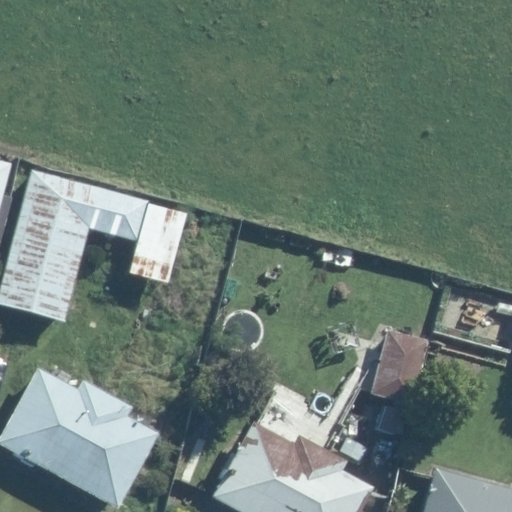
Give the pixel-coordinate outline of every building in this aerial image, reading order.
[(0,218),(12,175),(0,172),(0,218)] [(123,282),(161,293),(182,223),(31,178),(0,281),(0,307),(57,325),(85,231),(134,246),(123,282)] [(432,349),(388,338),(373,396),(416,407),(432,349)] [(130,413),(77,382),(69,396),(32,374),(0,428),(0,453),(100,511),(115,511),(157,442),(124,423),(130,413)] [(341,472),(296,445),(291,452),(255,430),(211,503),(225,511),(363,511),(371,498),(337,478),(341,472)] [(511,511),(511,500),(425,476),(415,511),(511,511)]
